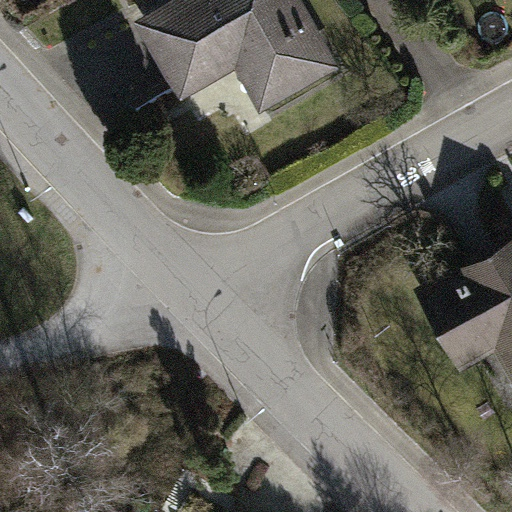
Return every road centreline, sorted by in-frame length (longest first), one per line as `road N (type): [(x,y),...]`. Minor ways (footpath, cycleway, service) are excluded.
road 1 (residential): [(197,297),(511,110)]
road 2 (residential): [(197,297),(409,511)]
road 3 (residential): [(0,84),(197,297)]
road 4 (track): [(0,361),(197,297)]
